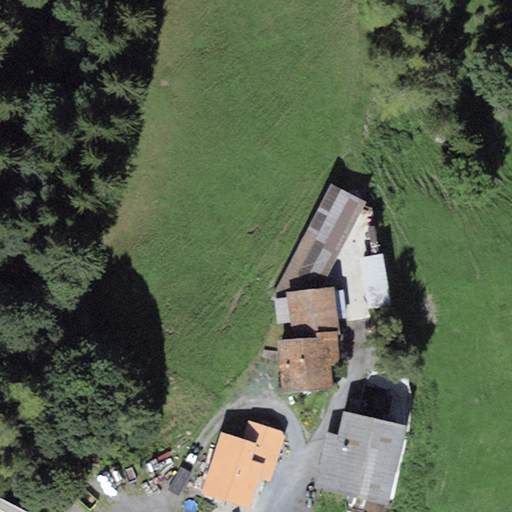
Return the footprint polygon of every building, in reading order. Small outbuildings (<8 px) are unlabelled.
[(368,267),(387,265),(385,243),(366,245),(368,267)] [(290,340),(278,341),(283,392),(333,388),(331,367),(341,366),(333,288),(286,292),(290,340)] [(370,382),(365,400),(405,410),(410,392),(370,382)] [(339,436),(327,433),(315,488),(389,504),(406,426),(344,412),(339,436)] [(220,432),(202,494),(250,508),(259,478),(270,482),(285,433),(247,423),(242,438),(220,432)]
